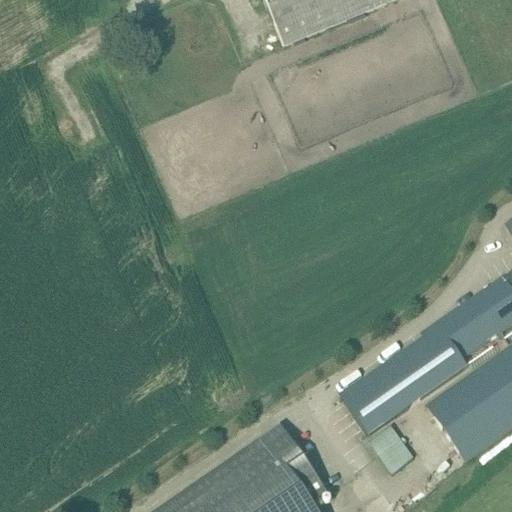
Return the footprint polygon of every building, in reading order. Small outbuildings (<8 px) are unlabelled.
[(262,0),(283,50),(402,0),(262,0)] [(511,222),(505,227),(511,238),(511,274),(503,280),(502,279),(435,326),(437,329),(340,397),(368,439),(467,370),(462,362),(511,327),(511,222)] [(471,376),(425,409),(466,464),(511,430),(511,346),(509,349),(497,357),(471,376)] [(412,461),(391,428),(371,442),(393,475),(412,461)] [(327,495),(281,429),(162,511),(315,511),(311,506),(327,495)]
